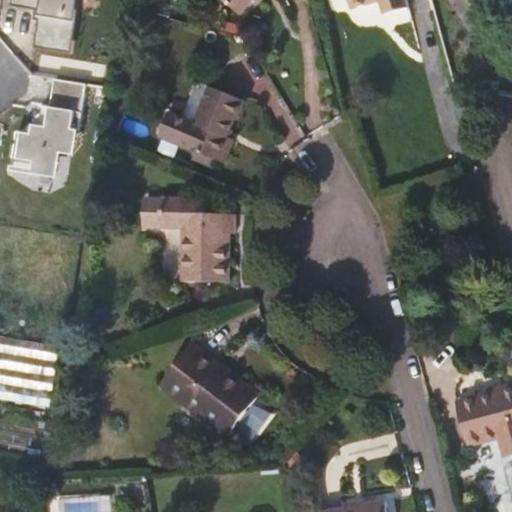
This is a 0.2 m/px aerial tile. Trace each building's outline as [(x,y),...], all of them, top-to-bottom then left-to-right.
[(13,0),(13,8),(42,13),(37,45),(69,50),(77,0),(13,0)] [(77,0),(69,50),(74,51),(82,0),(77,0)] [(222,0),(240,17),(256,0),(222,0)] [(406,0),(348,0),(352,13),(383,4),(387,16),(409,9),(406,0)] [(81,133),(88,86),(56,81),(52,109),(35,122),(33,136),(18,134),(12,173),(35,177),(35,172),(54,175),(58,148),(72,150),(75,132),(81,133)] [(198,152),(217,160),(224,163),(234,140),(229,138),(236,121),(237,121),(245,102),(212,88),(197,124),(170,113),(160,137),(198,152)] [(217,160),(198,152),(194,160),(214,168),(217,160)] [(163,227),(164,201),(147,200),(146,227),(163,227)] [(164,201),(163,227),(186,228),(185,282),(230,283),(231,235),(227,235),(227,215),(207,214),(207,201),(164,200),(164,201)] [(238,215),(227,215),(227,235),(231,235),(238,235),(238,215)] [(217,368),(220,363),(195,345),(165,382),(188,400),(185,405),(229,439),(258,399),(217,368)] [(217,368),(258,399),(262,394),(220,363),(217,368)] [(188,400),(165,382),(161,387),(185,405),(188,400)] [(501,439),(505,453),(511,451),(511,387),(482,395),(483,399),(461,405),(473,446),(501,439)] [(389,511),(388,503),(337,511),(389,511)]
